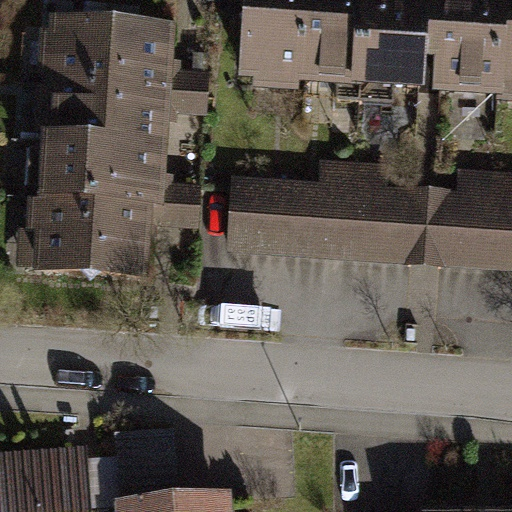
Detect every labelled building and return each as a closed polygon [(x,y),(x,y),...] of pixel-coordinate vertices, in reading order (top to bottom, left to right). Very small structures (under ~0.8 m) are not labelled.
[(511,0),(248,0),(241,98),(511,118),(511,0)] [(164,223),(176,36),(50,28),(49,54),(44,121),(39,198),(34,269),(33,289),(142,296),(147,222),(164,223)] [(323,192),(235,187),(231,260),(511,275),(511,181),(445,177),(444,204),(390,201),(392,168),(325,165),(323,192)] [(175,438),(115,443),(121,511),(138,511),(182,508),(177,458),(175,438)] [(12,459),(0,459),(0,511),(92,511),(88,454),(12,459)]
